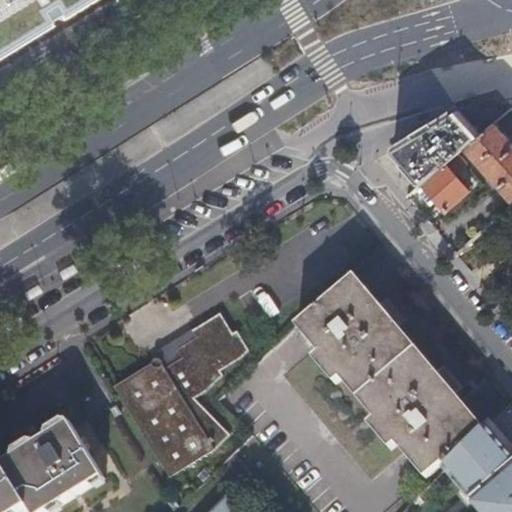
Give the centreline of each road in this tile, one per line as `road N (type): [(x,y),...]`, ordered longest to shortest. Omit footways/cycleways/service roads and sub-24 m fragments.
road 1 (primary): [(0,267),(350,53),(511,5)]
road 2 (unclassified): [(0,352),(323,162)]
road 3 (primary): [(252,35),(0,196)]
road 4 (residential): [(323,162),(338,166),(511,368)]
road 5 (unclassified): [(134,0),(0,83)]
